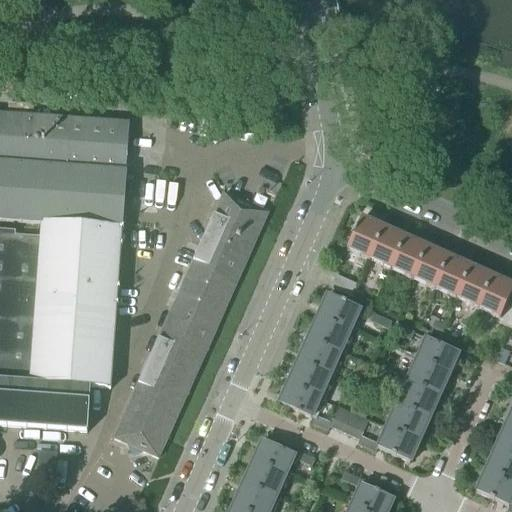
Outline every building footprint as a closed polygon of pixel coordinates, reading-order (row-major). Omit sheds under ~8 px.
[(0,429),(87,435),(91,389),(109,391),(129,126),(0,116),(0,429)] [(223,197),(174,306),(218,326),(267,216),(223,197)] [(370,264),(372,260),(384,230),(383,230),(363,221),(362,220),(348,249),(362,255),(360,259),(370,264)] [(391,273),(393,269),(406,240),(405,239),(405,240),(385,231),(385,230),(384,230),(372,260),(383,265),(382,269),(391,273)] [(413,283),(415,279),(428,250),(427,249),(427,250),(407,241),(407,240),(406,240),(393,269),(405,275),(403,279),(413,283)] [(435,293),(437,289),(449,259),(448,259),(428,250),(415,279),(427,284),(425,288),(435,293)] [(457,303),(458,298),(471,269),(470,269),(450,260),(449,259),(437,289),(449,294),(447,298),(457,303)] [(478,312),(480,308),(493,279),(492,278),(492,279),(472,270),(472,269),(471,269),(458,298),(470,304),(469,308),(478,312)] [(330,290),(352,300),(358,288),(336,278),(330,290)] [(490,318),(500,322),(507,306),(511,294),(511,287),(493,279),(494,279),(493,279),(480,308),(492,314),(490,318)] [(327,297),(317,319),(350,333),(360,312),(345,305),(346,305),(342,303),(341,304),(327,297)] [(218,326),(174,306),(114,441),(129,448),(133,458),(142,454),(157,461),(218,326)] [(498,326),(509,330),(511,324),(511,307),(507,306),(500,322),(498,326)] [(373,316),(372,317),(369,324),(387,332),(391,324),(373,316)] [(317,319),(307,341),(341,355),(344,348),(348,350),(351,343),(347,341),(350,333),(317,319)] [(413,335),(395,326),(392,334),(410,342),(413,335)] [(432,328),(430,335),(429,336),(439,340),(439,339),(442,331),(432,328)] [(452,336),(443,332),(439,340),(449,344),(452,336)] [(307,341),(298,363),(331,377),(333,372),(337,374),(340,366),(336,365),(341,355),(307,341)] [(426,341),(416,363),(449,378),(458,356),(426,341)] [(298,363),(288,385),(321,399),(322,396),(326,398),(330,391),(326,389),(331,377),(298,363)] [(411,374),(406,385),(439,400),(449,378),(416,363),(414,367),(410,365),(407,372),(411,374)] [(321,399),(288,385),(278,407),(311,421),(312,418),(321,399)] [(400,398),(396,407),(429,422),(439,400),(406,385),(403,391),(399,389),(396,396),(400,398)] [(389,422),(386,429),(419,444),(429,422),(396,407),(393,415),(388,413),(385,420),(389,422)] [(329,429),(358,443),(360,440),(368,424),(365,422),(353,417),(337,410),(330,426),(329,429)] [(353,417),(365,422),(367,418),(355,412),(353,417)] [(327,433),(329,429),(330,426),(312,418),(311,421),(309,426),(327,433)] [(419,444),(386,429),(378,448),(377,451),(391,457),(391,458),(395,460),(395,459),(410,466),(419,444)] [(511,432),(505,429),(495,451),(511,458),(511,432)] [(360,440),(358,443),(357,447),(375,455),(377,451),(378,448),(360,440)] [(262,443),(252,465),(285,479),(293,462),(295,458),(262,443)] [(511,458),(495,451),(485,473),(511,485),(511,458)] [(296,454),(295,458),(293,462),(311,470),(314,462),(296,454)] [(37,477),(54,478),(56,456),(38,455),(37,477)] [(252,465),(242,487),(275,501),(280,491),(284,493),(287,486),(283,484),(285,479),(252,465)] [(511,501),(511,485),(485,473),(475,495),(490,501),(489,502),(493,503),(494,503),(508,510),(510,506),(511,501)] [(344,475),(340,483),(359,491),(360,487),(362,483),(344,475)] [(242,487),(232,509),(239,511),(275,511),(276,509),(272,508),(275,501),(242,487)] [(359,491),(350,510),(355,511),(388,511),(393,502),(379,496),(379,495),(375,493),(375,494),(360,487),(359,491)]
